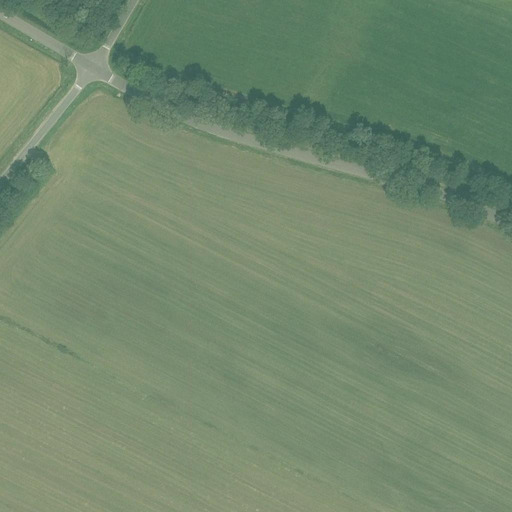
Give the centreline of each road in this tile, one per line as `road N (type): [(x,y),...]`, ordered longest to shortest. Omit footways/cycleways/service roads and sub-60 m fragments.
road 1 (unclassified): [(511,226),(448,197),(173,115),(93,68)]
road 2 (unclassified): [(0,184),(93,68)]
